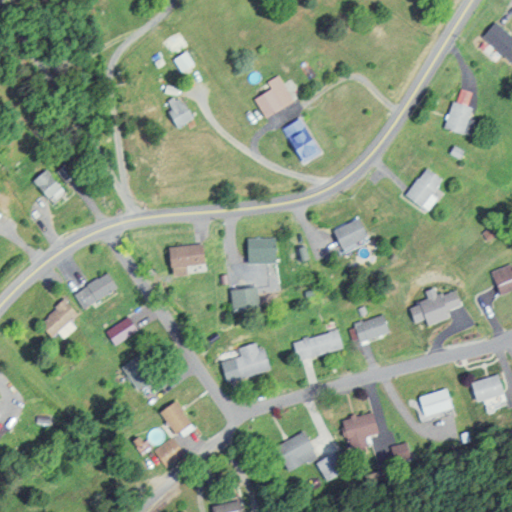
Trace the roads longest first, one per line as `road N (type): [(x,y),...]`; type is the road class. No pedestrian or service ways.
road 1 (tertiary): [(0,302),(32,270),(105,227),(303,200),(335,185),(388,131),(471,0)]
road 2 (residential): [(137,511),(232,419),(511,333)]
road 3 (residential): [(232,419),(105,227)]
